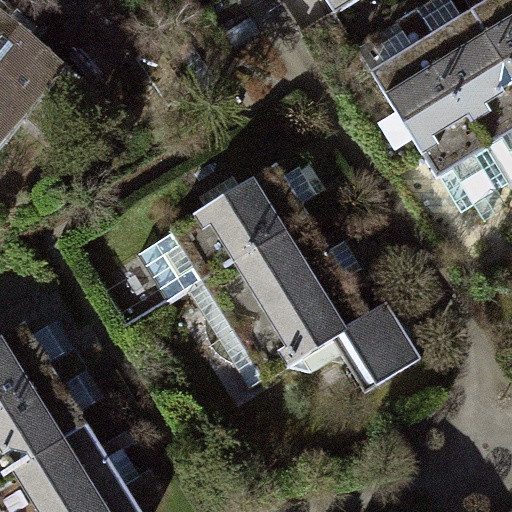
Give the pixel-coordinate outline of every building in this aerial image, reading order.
[(328,0),(336,13),(360,0),(328,0)] [(0,157),(70,66),(0,9),(0,157)] [(511,29),(383,105),(447,214),(511,176),(511,29)] [(162,37),(135,56),(171,105),(197,87),(162,37)] [(370,316),(281,172),(179,235),(279,398),(331,366),(358,408),(422,369),(383,307),(370,316)] [(176,239),(105,285),(135,330),(205,284),(176,239)] [(25,320),(0,337),(0,488),(94,425),(25,320)] [(144,511),(94,425),(0,488),(0,511),(144,511)]
